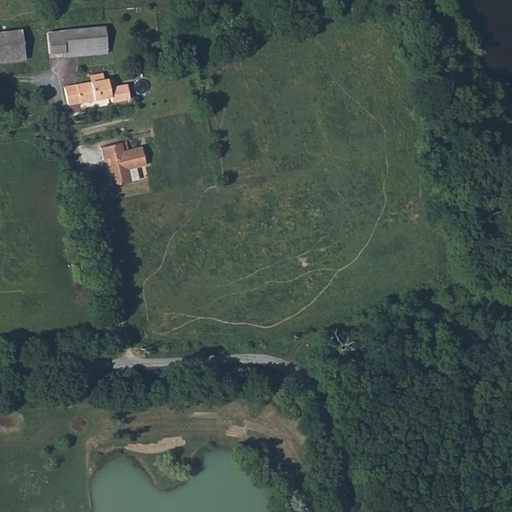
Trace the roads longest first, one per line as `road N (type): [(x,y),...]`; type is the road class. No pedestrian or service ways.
road 1 (unclassified): [(354,511),(308,383),(274,362),(0,369)]
road 2 (track): [(134,362),(54,90)]
